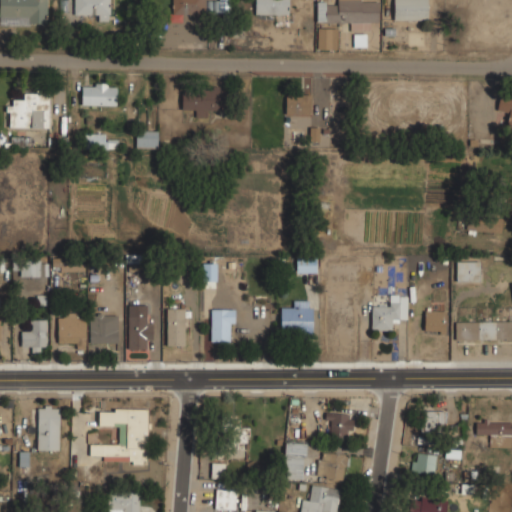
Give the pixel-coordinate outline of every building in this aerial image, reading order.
[(0,0),(0,17),(14,17),(14,26),(46,26),(46,0),(0,0)] [(109,0),(73,0),(73,19),(109,19),(109,0)] [(205,0),(169,0),(169,22),(184,22),(184,13),(205,13),(205,0)] [(254,0),(254,15),(287,15),(287,0),(254,0)] [(316,3),(316,22),(347,22),(347,31),(367,31),(367,21),(377,21),(377,0),(337,0),(337,3),(316,3)] [(427,20),(427,0),(392,0),(392,20),(427,20)] [(511,5),(508,5),(508,0),(483,0),(483,31),(492,31),(492,35),(511,35),(511,5)] [(331,49),(331,28),(315,28),(315,49),(331,49)] [(115,83),(80,83),(80,105),(115,105),(115,83)] [(180,89),(180,110),(224,110),(224,89),(180,89)] [(49,93),(18,93),(18,103),(5,103),(5,128),(48,129),(49,93)] [(310,114),(310,94),(284,94),(284,114),(310,114)] [(506,125),(511,126),(511,101),(499,98),(496,110),(508,113),(506,125)] [(157,148),(157,130),(134,130),(134,148),(157,148)] [(105,147),(105,133),(84,133),(84,147),(105,147)] [(466,232),(500,232),(500,215),(466,215),(466,232)] [(315,257),(295,257),(295,273),(315,273),(315,257)] [(20,277),(39,277),(39,260),(20,260),(20,277)] [(215,286),(215,260),(202,260),(202,286),(215,286)] [(479,261),(455,261),(455,283),(479,282),(479,261)] [(370,331),(392,331),(392,320),(406,320),(406,297),(390,297),(390,306),(370,306),(370,331)] [(311,335),(311,300),(290,300),(290,309),(279,309),(279,335),(311,335)] [(184,346),(184,308),(165,308),(165,346),(184,346)] [(209,342),(233,342),(233,309),(209,309),(209,342)] [(445,333),(445,311),(423,311),(423,333),(445,333)] [(84,313),(56,313),(56,345),(84,345),(84,313)] [(89,344),(117,344),(117,314),(89,314),(89,344)] [(127,349),(146,349),(146,340),(152,340),(152,324),(146,323),(146,315),(128,315),(127,349)] [(46,319),(28,319),(28,330),(19,330),(19,352),(46,352),(46,319)] [(511,320),(454,321),(454,340),(511,339),(511,320)] [(36,450),(59,450),(59,405),(36,405),(36,450)] [(148,409),(97,407),(96,427),(117,427),(117,444),(88,444),(88,455),(102,455),(102,462),(147,463),(148,409)] [(421,433),(443,433),(443,409),(421,409),(421,433)] [(352,414),(328,414),(327,440),(351,440),(352,414)] [(486,435),(486,441),(511,441),(511,421),(475,421),(475,435),(486,435)] [(236,449),(236,443),(247,443),(247,428),(238,428),(238,422),(215,422),(215,449),(236,449)] [(303,480),(304,443),(283,442),(282,479),(303,480)] [(458,458),(458,449),(457,449),(457,443),(446,443),(446,458),(458,458)] [(315,477),(344,480),(346,453),(317,450),(315,477)] [(434,454),(412,454),(412,474),(434,474),(434,454)] [(210,479),(224,479),(224,463),(210,463),(210,479)] [(323,511),(337,511),(338,487),(311,486),(311,498),(300,497),(300,511),(323,511)] [(234,511),(234,490),(215,489),(214,511),(234,511)] [(121,511),(140,511),(140,492),(108,492),(108,511),(121,511)] [(417,511),(416,511),(443,511),(444,501),(410,500),(409,511),(417,511)]
